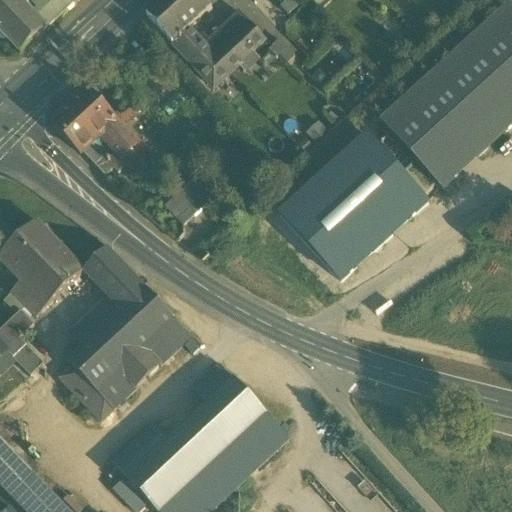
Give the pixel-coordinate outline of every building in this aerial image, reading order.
[(0,0),(0,35),(21,58),(48,33),(24,7),(17,0),(0,0)] [(48,33),(76,7),(69,0),(31,0),(24,7),(48,33)] [(169,0),(147,20),(173,48),(190,32),(212,12),(201,0),(169,0)] [(383,125),(443,191),(511,129),(511,15),(508,12),(383,125)] [(208,51),(216,60),(251,27),(241,16),(217,38),(219,41),(208,51)] [(266,44),(251,27),(216,60),(231,76),(239,69),(248,61),(266,44)] [(214,92),(231,76),(216,60),(208,51),(205,49),(190,32),(173,48),(184,60),(185,60),(214,92)] [(217,38),(205,49),(208,51),(219,41),(217,38)] [(281,42),(274,51),(291,64),(298,55),(281,42)] [(239,69),(245,75),(254,67),(248,61),(239,69)] [(90,149),(106,135),(118,123),(90,93),(53,127),(81,158),(83,156),(90,149)] [(140,148),(118,123),(106,135),(116,145),(110,150),(123,164),(140,148)] [(368,139),(280,219),(341,285),(428,205),(368,139)] [(128,168),(135,177),(152,161),(140,148),(123,164),(128,168)] [(96,155),(90,149),(83,156),(89,161),(96,155)] [(89,161),(95,168),(102,161),(96,155),(89,161)] [(94,168),(106,180),(114,173),(115,171),(104,159),(102,161),(95,168),(94,168)] [(123,164),(115,171),(114,173),(118,177),(128,168),(123,164)] [(166,211),(184,230),(212,204),(194,185),(166,211)] [(0,261),(0,263),(21,286),(11,296),(25,310),(26,311),(36,322),(85,276),(86,275),(85,274),(67,255),(38,225),(0,261)] [(85,276),(98,290),(122,267),(108,253),(85,274),(86,275),(85,276)] [(133,279),(122,267),(98,290),(108,300),(109,302),(133,279)] [(175,323),(133,279),(109,302),(121,314),(82,352),(68,365),(72,370),(97,396),(119,375),(145,351),(175,323)] [(68,338),(82,352),(121,314),(109,302),(108,300),(68,338)] [(22,315),(0,335),(0,345),(8,354),(7,355),(14,362),(27,349),(21,343),(35,329),(22,315)] [(175,323),(145,351),(162,369),(192,341),(175,323)] [(0,362),(7,355),(8,354),(0,345),(0,362)] [(14,362),(31,380),(44,368),(27,349),(14,362)] [(145,351),(119,375),(137,393),(162,369),(145,351)] [(192,393),(207,409),(233,384),(218,368),(192,393)] [(102,426),(114,414),(97,396),(72,370),(60,382),(102,426)] [(114,414),(137,393),(119,375),(97,396),(114,414)] [(234,384),(233,384),(207,409),(168,445),(128,483),(154,511),(216,511),(290,443),(234,384)] [(112,467),(128,483),(168,445),(153,429),(112,467)] [(0,487),(23,511),(67,511),(0,440),(0,487)]
